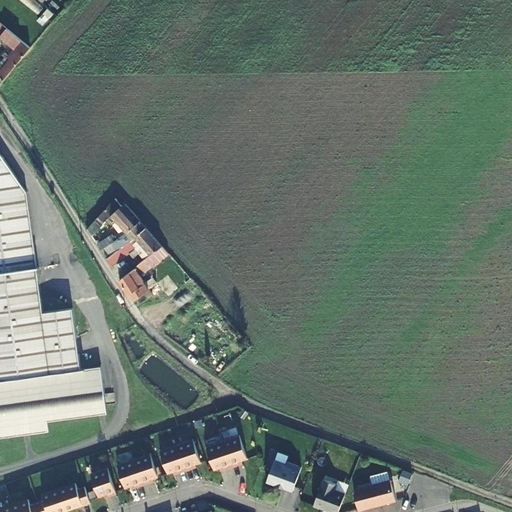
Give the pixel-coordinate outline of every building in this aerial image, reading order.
[(0,30),(1,32),(0,32),(0,33),(15,48),(23,40),(0,21),(0,30)] [(0,86),(32,48),(23,40),(15,48),(9,55),(5,52),(4,55),(6,58),(8,56),(10,59),(0,71),(0,86)] [(0,431),(51,425),(50,415),(107,407),(101,363),(79,366),(71,306),(43,309),(26,190),(0,149),(0,431)] [(115,198),(98,216),(102,220),(109,213),(126,231),(138,223),(115,198)] [(126,243),(135,236),(146,228),(147,228),(141,221),(138,223),(126,231),(119,235),(121,237),(116,241),(117,243),(103,253),(106,258),(126,243)] [(162,245),(147,228),(146,228),(135,236),(151,254),(160,246),(162,245)] [(131,250),(126,243),(106,258),(110,264),(131,250)] [(157,283),(174,270),(164,258),(167,256),(160,246),(151,254),(139,264),(144,273),(147,271),(157,283)] [(122,277),(131,269),(128,264),(117,271),(122,277)] [(142,289),(146,287),(139,277),(144,273),(139,264),(131,269),(122,277),(119,279),(128,294),(131,297),(142,291),(142,289)] [(157,283),(170,299),(184,285),(174,270),(157,283)] [(133,300),(136,304),(151,294),(148,288),(133,300)] [(172,307),(178,314),(192,302),(186,295),(172,307)] [(148,309),(153,314),(165,304),(160,298),(148,309)] [(242,435),(209,446),(217,469),(226,466),(227,469),(241,464),(240,461),(250,458),(242,435)] [(196,438),(163,449),(171,472),(180,469),(181,472),(195,467),(195,465),(204,461),(196,438)] [(121,463),(129,487),(138,483),(139,486),(153,481),(152,479),(162,476),(154,452),(121,463)] [(285,487),(294,491),(303,467),(288,462),(288,464),(276,460),(268,481),(278,485),(279,484),(284,486),(285,487)] [(112,467),(95,472),(102,496),(112,492),(113,495),(120,493),(112,467)] [(408,483),(411,473),(403,470),(399,480),(408,483)] [(374,484),(391,479),(389,471),(372,476),(374,484)] [(328,511),(330,511),(337,511),(345,493),(335,489),(337,483),(324,478),(313,504),(329,510),(328,511)] [(374,484),(357,488),(355,493),(360,510),(397,500),(391,479),(374,484)] [(337,483),(335,489),(345,493),(349,484),(338,480),(337,483)] [(61,511),(86,503),(86,504),(94,502),(89,485),(81,488),(80,482),(46,493),(48,499),(34,504),(32,498),(0,508),(0,511),(61,511)]
